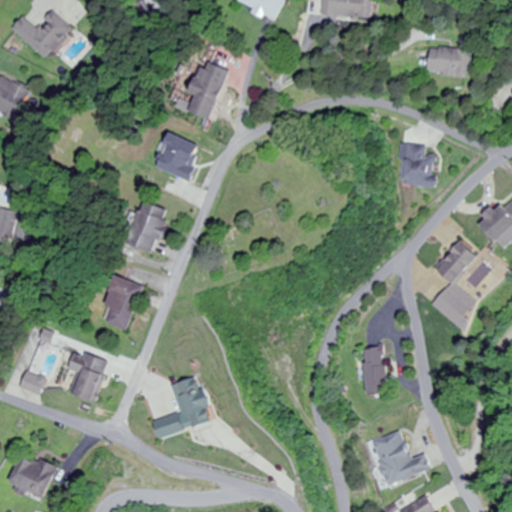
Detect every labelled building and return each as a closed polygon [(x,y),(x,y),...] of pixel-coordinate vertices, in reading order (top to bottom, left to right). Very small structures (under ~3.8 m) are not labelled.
[(249,0),(247,7),(286,22),(294,0),(249,0)] [(382,23),(384,0),(330,0),(329,18),(382,23)] [(41,30),(30,18),(18,30),(48,60),(77,31),(58,12),(41,30)] [(441,77),(488,80),(490,54),(442,50),(441,77)] [(215,121),(235,72),(210,62),(196,96),(200,98),(194,113),(215,121)] [(0,111),(17,120),(32,91),(5,77),(1,84),(0,83),(0,111)] [(442,190),(446,158),(434,157),(435,148),(413,145),(409,186),(442,190)] [(503,246),(511,237),(511,202),(486,225),(503,246)] [(175,213),(150,204),(134,247),(159,256),(175,213)] [(0,225),(0,237),(14,241),(20,213),(3,210),(0,225)] [(444,272),(460,287),(483,260),(467,246),(444,272)] [(148,287),(120,279),(106,324),(134,332),(148,287)] [(390,395),(390,350),(370,350),(371,395),(390,395)] [(102,403),(116,362),(83,351),(76,371),(84,373),(76,395),(102,403)] [(165,439),(223,421),(209,376),(180,385),(188,413),(160,422),(165,439)] [(392,487),(435,470),(429,454),(416,459),(405,431),(375,443),(392,487)] [(16,489),(31,496),(33,492),(49,499),(63,470),(32,455),(16,489)] [(444,511),(436,495),(403,511),(402,511),(444,511)]
